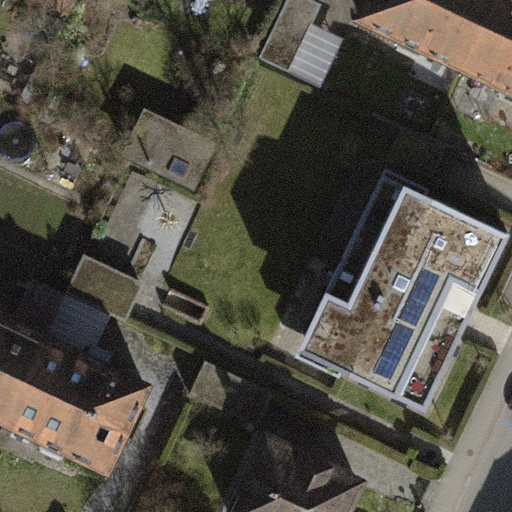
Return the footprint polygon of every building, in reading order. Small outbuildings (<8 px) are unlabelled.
[(321,9),(302,0),(286,0),(260,56),(292,71),(314,24),(321,9)] [(370,0),(362,19),(464,67),(496,0),(370,0)] [(511,0),(496,0),(464,67),(511,89),(511,0)] [(345,38),(314,24),(292,71),(323,86),(345,38)] [(215,151),(149,119),(130,160),(195,192),(215,151)] [(341,376),(344,371),(427,410),(510,234),(428,195),(431,190),(386,169),(297,356),(341,376)] [(141,282),(85,255),(66,293),(111,315),(122,320),(141,282)] [(111,315),(66,293),(48,332),(86,351),(89,345),(95,348),(111,315)] [(0,417),(6,420),(45,339),(0,316),(0,417)] [(45,339),(6,420),(108,469),(148,388),(45,339)] [(207,361),(191,395),(250,423),(266,390),(207,361)] [(307,458),(270,440),(235,511),(345,511),(359,483),(334,471),(336,466),(309,454),(307,458)]
